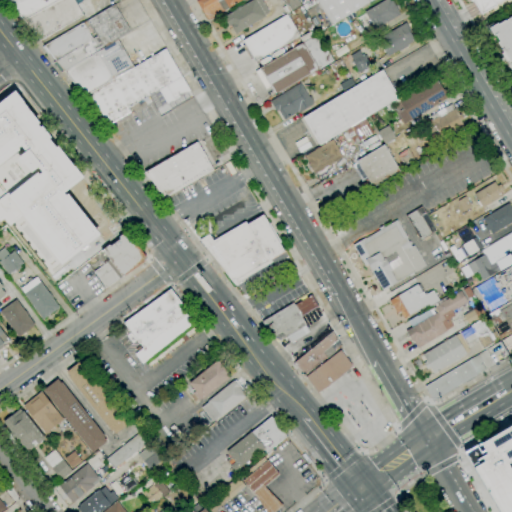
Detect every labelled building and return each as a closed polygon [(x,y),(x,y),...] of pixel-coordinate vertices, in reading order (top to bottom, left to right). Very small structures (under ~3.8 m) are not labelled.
[(57,0),(23,21),(9,0),(57,0)] [(40,40),(24,21),(58,0),(74,0),(83,15),(40,40)] [(207,21),(196,2),(199,0),(218,0),(219,1),(225,10),(207,21)] [(241,0),(228,8),(222,0),(241,0)] [(235,35),(231,27),(229,28),(223,18),(253,0),(261,0),(269,13),(265,15),(265,17),(235,35)] [(289,12),(281,0),(297,0),(301,5),(289,12)] [(331,25),(316,0),(367,0),(369,2),(331,25)] [(375,30),(365,12),(385,0),(391,0),(400,14),(375,30)] [(86,22),(114,5),(130,32),(63,71),(61,73),(53,63),(56,61),(44,46),(83,23),(89,33),(91,31),(95,37),(96,36),(86,22)] [(255,61),(253,58),(250,59),(242,46),(245,44),(243,41),(287,15),(299,35),(255,61)] [(511,67),(511,66),(509,64),(510,64),(503,51),(502,52),(501,50),(501,49),(497,43),(500,41),(496,35),(494,36),(489,28),(497,24),(498,24),(505,20),(505,21),(509,19),(508,18),(511,15),(511,67)] [(345,36),(338,25),(345,21),(352,32),(345,36)] [(387,57),(377,40),(406,23),(411,32),(410,33),(414,40),(407,45),(408,46),(399,52),(398,50),(387,57)] [(319,69),(303,42),(317,34),(333,61),(319,69)] [(84,96),(64,71),(118,40),(134,67),(84,96)] [(275,96),(270,87),(265,89),(255,72),(303,43),(318,69),(275,96)] [(418,48),(422,56),(427,53),(432,62),(435,60),(426,43),(418,48)] [(106,126),(86,101),(87,100),(84,97),(165,50),(190,91),(172,102),(173,103),(169,106),(168,104),(167,105),(158,90),(128,108),(130,112),(106,126)] [(364,74),(363,71),(359,73),(352,62),(353,61),(350,56),(359,50),(362,55),(364,54),(371,66),(368,68),(369,71),(364,74)] [(356,86),(382,70),(399,98),(319,145),(303,117),(344,93),(356,86)] [(344,93),(339,85),(351,78),(356,86),(344,93)] [(405,124),(393,105),(435,78),(447,97),(405,124)] [(284,120),(278,110),(276,112),(269,101),(300,83),(308,97),(310,96),(313,102),(312,103),(313,105),(298,113),(298,112),(284,120)] [(0,221),(3,220),(8,226),(10,225),(50,277),(89,247),(87,244),(98,235),(67,194),(65,195),(63,193),(82,178),(58,146),(55,148),(48,139),(50,137),(41,126),(39,127),(37,124),(39,122),(14,90),(0,100),(0,221)] [(443,140),(431,121),(432,120),(430,117),(450,105),(453,110),(455,109),(458,115),(460,114),(463,119),(460,121),(464,127),(443,140)] [(354,143),(346,130),(364,119),(372,132),(354,143)] [(385,144),(377,132),(388,126),(395,137),(385,144)] [(144,173),(206,137),(211,147),(207,149),(211,156),(212,156),(214,160),(218,167),(165,198),(144,173)] [(314,174),(308,164),(309,163),(305,156),(332,140),(343,157),(314,174)] [(366,192),(361,183),(362,182),(352,165),(358,162),(357,161),(384,145),(400,172),(366,192)] [(405,168),(397,154),(407,148),(409,150),(416,146),(417,148),(419,146),(421,149),(420,149),(423,153),(420,155),(420,156),(414,159),(415,162),(405,168)] [(482,208),(481,206),(480,207),(477,202),(478,201),(474,194),(494,182),(497,186),(500,184),(504,190),(500,192),(503,196),(482,208)] [(463,211),(457,201),(465,196),(471,206),(463,211)] [(511,222),(492,234),(489,230),(486,231),(484,227),(486,225),(482,219),(509,203),(511,209),(511,222)] [(421,241),(406,216),(421,207),(428,217),(423,220),(432,234),(421,241)] [(200,240),(209,234),(210,237),(213,241),(245,222),(247,225),(262,215),(283,250),(270,259),(272,262),(234,285),(223,271),(224,271),(201,242),(200,240)] [(383,291),(367,264),(365,266),(352,245),(365,238),(365,239),(379,230),(378,228),(383,225),(384,228),(396,220),(407,239),(408,242),(410,241),(411,244),(410,245),(411,247),(413,245),(425,266),(397,283),(397,282),(383,291)] [(105,288),(94,272),(109,260),(102,250),(109,244),(110,246),(120,239),(119,237),(125,232),(146,259),(122,276),(119,278),(105,288)] [(482,280),(477,272),(472,275),(472,274),(466,278),(460,269),(483,255),(481,251),(511,232),(511,246),(503,252),(505,256),(509,254),(511,259),(511,264),(500,271),(500,270),(482,280)] [(469,256),(462,245),(475,237),(482,248),(469,256)] [(8,275),(0,264),(0,250),(4,248),(9,254),(14,251),(23,263),(20,266),(21,268),(16,272),(15,270),(8,275)] [(43,320),(35,309),(34,310),(32,306),(32,305),(23,294),(24,293),(21,289),(29,283),(27,280),(30,277),(32,280),(36,277),(49,293),(53,297),(52,298),(59,308),(43,320)] [(489,311),(475,288),(492,277),(496,283),(499,282),(502,286),(500,287),(501,289),(499,290),(506,301),(489,311)] [(404,318),(400,312),(397,314),(389,301),(417,284),(422,292),(418,294),(420,298),(433,291),(439,301),(429,307),(428,304),(404,318)] [(142,365),(134,355),(138,352),(135,347),(140,343),(124,323),(170,290),(188,312),(189,311),(194,317),(193,318),(195,321),(142,365)] [(418,349),(413,341),(412,342),(405,331),(436,313),(435,311),(433,307),(460,291),(468,303),(452,312),(454,316),(449,319),(453,326),(446,330),(447,331),(418,349)] [(278,342),(262,322),(293,303),(294,305),(302,301),(300,298),(305,296),(306,298),(311,295),(317,307),(301,317),(306,325),(305,325),(309,332),(290,343),(286,337),(278,342)] [(511,352),(510,354),(499,335),(510,328),(505,320),(493,327),(486,315),(511,299),(511,352)] [(18,338),(0,313),(0,311),(16,300),(35,325),(18,338)] [(468,325),(463,317),(473,310),(479,319),(468,325)] [(0,349),(0,328),(3,332),(10,341),(0,349)] [(304,375),(294,363),(332,332),(342,346),(304,375)] [(483,348),(476,338),(486,332),(488,335),(491,333),(495,339),(492,341),(493,342),(483,348)] [(434,374),(429,368),(426,370),(423,363),(426,361),(422,355),(455,335),(466,354),(434,374)] [(318,393),(306,377),(340,350),(353,366),(318,393)] [(199,402),(197,399),(195,402),(190,395),(191,394),(186,389),(191,385),(189,383),(217,360),(218,361),(220,359),(224,364),(222,366),(231,376),(199,402)] [(478,375),(433,402),(426,391),(427,391),(425,386),(469,360),(478,375)] [(115,435),(112,430),(111,431),(69,377),(69,376),(66,372),(81,361),(130,423),(115,435)] [(93,453),(43,391),(57,379),(60,383),(62,382),(105,436),(104,437),(107,441),(93,453)] [(212,422),(201,408),(209,402),(207,400),(233,380),(234,381),(236,380),(247,395),(246,396),(246,397),(221,417),(220,416),(212,422)] [(45,434),(23,406),(41,391),(63,420),(45,434)] [(28,452),(22,445),(22,446),(15,437),(13,438),(9,434),(11,432),(3,422),(20,408),(45,438),(38,444),(36,442),(32,445),(34,447),(28,452)] [(235,472),(230,466),(235,462),(234,461),(233,462),(228,456),(229,455),(226,452),(251,432),(251,433),(271,417),(287,436),(268,452),(265,447),(235,472)] [(511,424),(480,443),(484,451),(480,453),(475,445),(463,453),(498,511),(511,511),(511,474),(506,464),(511,460),(511,424)] [(114,469),(106,459),(142,430),(150,440),(114,469)] [(150,470),(137,455),(151,443),(164,459),(150,470)] [(61,479),(44,458),(54,450),(72,470),(61,479)] [(72,468),(64,458),(73,451),(81,461),(72,468)] [(266,511),(253,493),(243,481),(267,460),(279,474),(264,486),(283,506),(275,511),(266,511)] [(72,503),(58,486),(87,464),(97,477),(98,476),(102,480),(72,503)] [(127,493),(118,482),(130,474),(138,484),(127,493)] [(217,511),(211,511),(206,506),(212,500),(211,498),(237,476),(245,486),(230,499),(229,498),(220,506),(222,508),(217,511)] [(151,505),(141,493),(153,483),(154,485),(160,479),(169,490),(151,505)] [(101,511),(81,511),(78,508),(79,507),(79,506),(98,490),(100,491),(103,488),(110,496),(113,494),(117,499),(101,511)] [(103,511),(117,501),(125,511),(103,511)]
